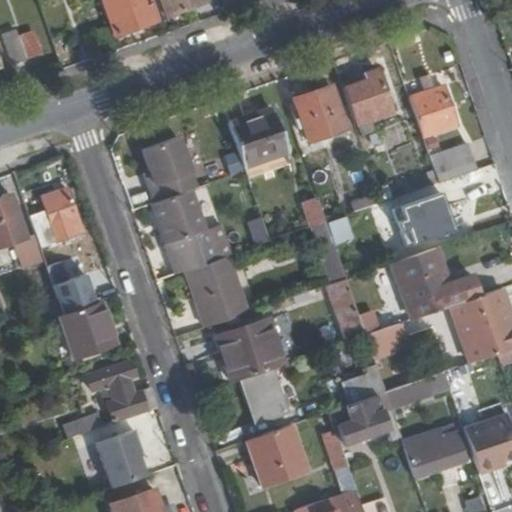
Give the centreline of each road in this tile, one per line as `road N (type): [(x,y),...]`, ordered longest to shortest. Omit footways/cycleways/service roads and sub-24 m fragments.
road 1 (residential): [(216,511),(78,106)]
road 2 (tertiary): [(78,106),(385,0)]
road 3 (residential): [(463,0),(511,141)]
